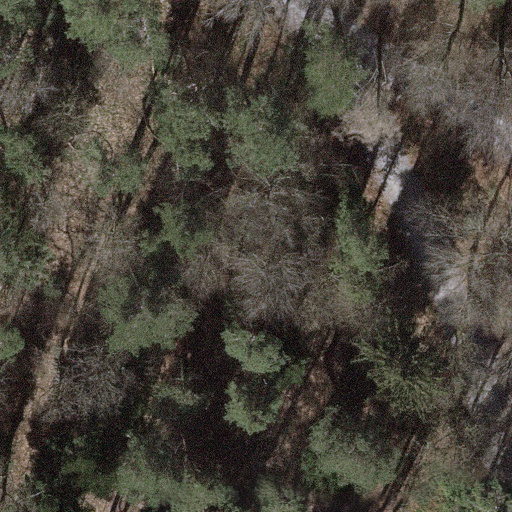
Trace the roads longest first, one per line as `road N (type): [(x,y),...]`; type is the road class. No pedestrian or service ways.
road 1 (track): [(511,488),(480,370),(319,13)]
road 2 (track): [(319,13),(511,144)]
